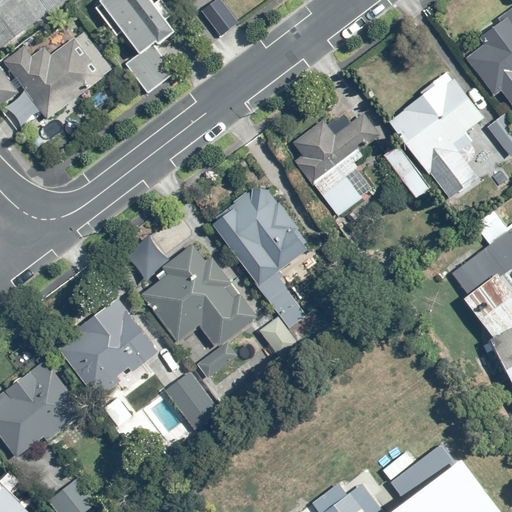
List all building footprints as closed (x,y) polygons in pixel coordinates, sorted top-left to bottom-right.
[(0,0),(0,47),(50,9),(43,0),(0,0)] [(43,0),(50,9),(62,0),(43,0)] [(172,28),(150,0),(96,0),(137,54),(172,28)] [(223,0),(212,0),(207,4),(226,30),(239,20),(223,0)] [(511,12),(478,37),(483,44),(465,57),(495,98),(502,92),(511,105),(511,12)] [(0,66),(40,111),(46,119),(112,69),(84,31),(51,55),(34,36),(0,66)] [(173,76),(162,59),(135,77),(146,94),(173,76)] [(0,104),(20,128),(40,111),(0,66),(0,104)] [(486,118),(454,77),(452,79),(447,72),(422,91),(424,95),(390,120),(448,198),(476,177),(457,152),(472,141),(466,133),(486,118)] [(304,155),(295,161),(338,218),(363,199),(346,176),(359,167),(351,158),(383,134),(365,111),(335,133),(325,119),(294,142),(304,155)] [(488,128),(509,158),(511,155),(511,115),(510,113),(488,128)] [(405,150),(388,163),(417,200),(434,186),(405,150)] [(224,217),(214,224),(288,329),(307,316),(277,274),(312,249),(270,190),(253,188),(220,211),(224,217)] [(511,225),(448,274),(468,299),(511,265),(511,225)] [(169,275),(143,295),(177,341),(200,324),(216,347),(257,317),(213,256),(206,261),(194,244),(163,266),(169,275)] [(88,328),(59,348),(95,398),(158,353),(119,299),(85,323),(88,328)] [(511,327),(490,339),(511,383),(511,327)] [(239,356),(229,342),(201,362),(211,376),(239,356)] [(0,435),(17,458),(45,437),(48,441),(85,413),(46,360),(0,394),(0,435)] [(220,410),(192,372),(166,391),(194,429),(220,410)] [(119,396),(107,405),(123,428),(135,420),(119,396)] [(493,511),(449,457),(379,511),(493,511)] [(0,511),(24,511),(0,488),(0,487),(0,511)] [(78,511),(81,510),(66,488),(46,502),(53,511),(78,511)]
